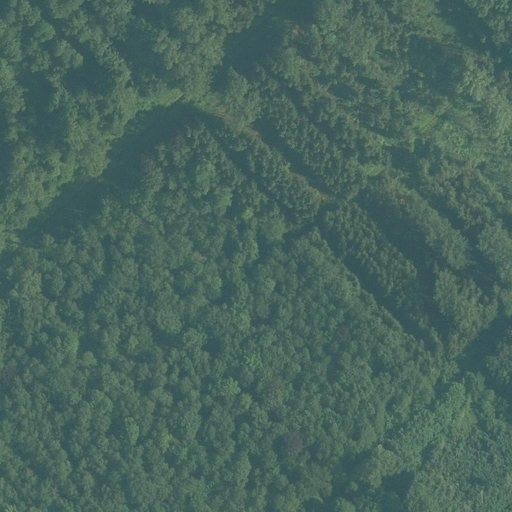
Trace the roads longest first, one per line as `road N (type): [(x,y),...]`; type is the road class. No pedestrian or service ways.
road 1 (track): [(187,340),(511,49)]
road 2 (track): [(343,511),(187,340),(0,409)]
